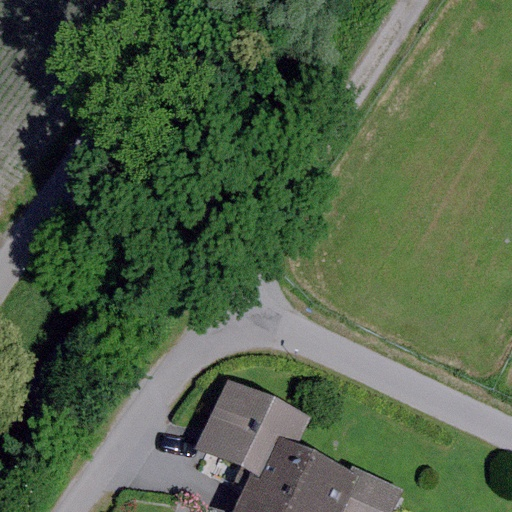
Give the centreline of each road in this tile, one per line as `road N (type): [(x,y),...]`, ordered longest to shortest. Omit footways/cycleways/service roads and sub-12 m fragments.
road 1 (track): [(79,511),(161,397),(248,308),(276,222),(426,0)]
road 2 (residential): [(71,185),(248,308),(511,430)]
road 3 (track): [(0,286),(201,0)]
